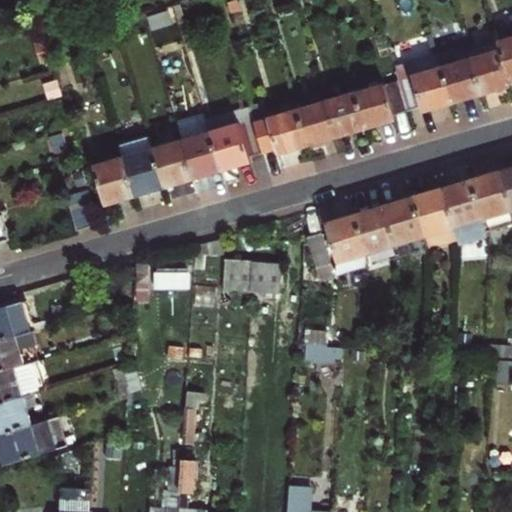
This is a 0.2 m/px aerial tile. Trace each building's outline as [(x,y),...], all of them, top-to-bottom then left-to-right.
[(172,4),(177,23),(187,21),(181,2),(172,4)] [(511,78),(511,19),(493,24),(497,39),(509,79),(511,78)] [(468,57),(479,93),(511,84),(509,79),(497,39),(466,49),(468,57)] [(450,102),(479,93),(468,57),(440,66),(450,102)] [(395,70),(398,78),(440,66),(438,58),(395,70)] [(450,102),(440,66),(398,78),(406,108),(420,104),(421,110),(450,102)] [(394,112),(406,108),(398,78),(353,91),(364,127),(396,118),(394,112)] [(293,95),(297,107),(325,99),(322,87),(293,95)] [(325,99),(336,135),(364,127),(353,91),(325,99)] [(308,144),(336,135),(325,99),(297,107),(308,144)] [(277,147),(279,152),(308,144),(297,107),(268,116),(263,101),(249,105),(263,151),(277,147)] [(250,155),(263,151),(249,105),(205,117),(208,130),(220,170),(252,160),(250,155)] [(220,170),(208,130),(180,138),(191,178),(220,170)] [(164,186),(152,146),(149,135),(119,144),(123,156),(134,195),(164,186)] [(164,186),(191,178),(180,138),(152,146),(164,186)] [(106,204),(134,195),(123,156),(94,164),(106,204)] [(511,165),(498,170),(511,213),(511,165)] [(471,178),(486,230),(511,222),(511,213),(498,170),(471,178)] [(471,178),(441,187),(457,239),(460,247),(488,238),(486,230),(471,178)] [(412,196),(424,235),(428,248),(457,239),(441,187),(412,196)] [(84,227),(98,223),(88,188),(74,192),(84,227)] [(412,196),(383,204),(395,243),(424,235),(412,196)] [(355,213),(366,251),(366,265),(366,269),(369,268),(369,264),(398,256),(395,243),(383,204),(355,213)] [(0,240),(8,239),(0,211),(0,240)] [(366,265),(366,251),(355,213),(326,222),(337,263),(338,274),(366,265)] [(306,236),(317,266),(331,261),(321,232),(306,236)] [(195,242),(195,252),(224,253),(225,236),(195,242)] [(225,257),(223,288),(237,289),(252,289),(254,258),(225,257)] [(281,291),(282,260),(267,259),(254,258),(252,289),(281,291)] [(155,272),(154,291),(188,292),(189,273),(155,272)] [(0,306),(0,336),(33,327),(25,299),(0,306)] [(0,336),(0,369),(38,358),(42,357),(33,327),(0,336)] [(305,328),(304,341),(328,342),(329,330),(305,328)] [(511,343),(488,342),(487,355),(492,356),(511,356),(511,343)] [(335,346),(307,344),(306,360),(333,361),(335,346)] [(431,352),(431,364),(442,364),(443,353),(431,352)] [(38,358),(0,369),(0,401),(23,394),(34,391),(47,387),(38,358)] [(111,368),(120,399),(129,397),(130,384),(124,364),(111,368)] [(0,432),(32,423),(27,408),(38,405),(34,391),(23,394),(0,401),(0,432)] [(113,425),(124,425),(125,410),(114,409),(113,425)] [(32,423),(0,432),(0,445),(5,463),(58,448),(49,419),(32,423)] [(182,467),(178,511),(206,511),(207,509),(198,509),(198,511),(189,511),(188,511),(189,495),(193,495),(196,461),(182,460),(182,467)] [(178,511),(182,467),(170,466),(166,511),(150,510),(149,511),(178,511)] [(308,511),(310,489),(290,488),(288,511),(308,511)]
